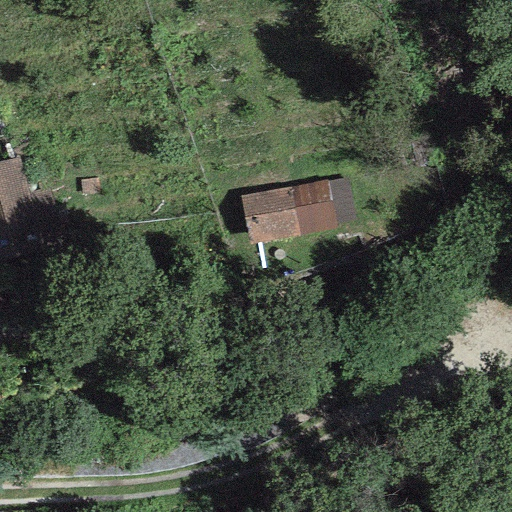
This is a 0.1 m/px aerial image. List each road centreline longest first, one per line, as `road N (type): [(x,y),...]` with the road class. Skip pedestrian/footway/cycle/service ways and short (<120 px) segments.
road 1 (track): [(0,492),(143,485),(230,469),(316,432)]
road 2 (track): [(316,432),(478,344)]
